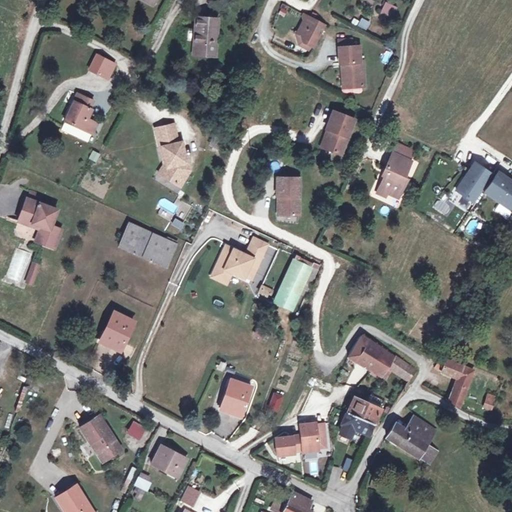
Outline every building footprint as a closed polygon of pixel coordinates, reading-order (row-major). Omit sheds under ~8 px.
[(392,19),(396,5),(384,2),(380,15),(392,19)] [(324,24),(307,15),(299,31),(301,32),(303,40),(313,45),(324,24)] [(216,17),(194,16),(192,53),(213,55),(216,17)] [(367,29),(370,21),(360,18),(357,26),(367,29)] [(303,40),(301,32),(295,32),(299,45),(310,50),(313,45),(303,40)] [(351,46),(350,38),(337,39),(337,46),(351,46)] [(359,61),(358,46),(351,46),(337,46),(338,62),(343,62),(344,86),(363,85),(361,61),(359,61)] [(116,65),(98,55),(92,68),(110,78),(116,65)] [(94,99),(79,92),(62,128),(77,134),(81,126),(92,131),(93,132),(98,122),(86,116),(94,99)] [(328,130),(321,149),(338,155),(353,119),(331,110),(323,128),(326,129),(328,130)] [(176,130),(174,122),(155,125),(157,134),(176,130)] [(92,131),(81,126),(77,134),(87,140),(92,131)] [(217,126),(213,135),(223,141),(227,131),(217,126)] [(319,147),(321,149),(328,130),(326,129),(319,147)] [(178,140),(176,130),(157,134),(159,144),(162,144),(165,158),(167,165),(162,173),(176,181),(181,175),(187,172),(190,168),(188,160),(186,160),(182,139),(178,140)] [(223,141),(213,135),(210,144),(220,149),(223,141)] [(390,154),(410,164),(414,155),(394,146),(390,154)] [(92,151),(89,158),(97,161),(100,154),(92,151)] [(410,164),(390,154),(384,167),(387,169),(377,189),(387,193),(397,197),(407,178),(404,176),(410,164)] [(167,165),(165,158),(158,170),(162,173),(167,165)] [(474,165),(455,192),(474,205),(492,177),(474,165)] [(180,184),(187,172),(181,175),(176,181),(180,184)] [(511,183),(497,174),(484,194),(511,212),(511,183)] [(299,176),(276,176),(276,194),(278,195),(281,195),(281,214),(298,214),(299,176)] [(45,192),(32,186),(28,194),(42,200),(45,192)] [(387,193),(377,189),(375,193),(385,198),(387,193)] [(42,200),(28,194),(20,216),(32,221),(35,217),(51,224),(45,240),(55,244),(63,225),(54,221),(59,207),(42,200)] [(162,197),(158,204),(176,215),(180,208),(162,197)] [(439,200),(433,207),(444,215),(450,208),(439,200)] [(51,224),(35,217),(32,221),(40,225),(36,236),(45,240),(51,224)] [(171,227),(181,232),(185,224),(175,219),(171,227)] [(165,239),(128,221),(118,244),(165,266),(177,240),(167,235),(165,239)] [(254,236),(251,243),(264,249),(267,243),(254,236)] [(225,244),(214,268),(229,275),(231,270),(243,276),(244,274),(247,267),(254,270),(264,249),(251,243),(246,253),(225,244)] [(279,248),(276,256),(287,261),(290,253),(279,248)] [(310,267),(293,258),(271,299),(288,308),(297,293),(310,267)] [(41,267),(34,264),(28,277),(34,280),(41,267)] [(244,274),(251,277),(254,270),(247,267),(244,274)] [(317,270),(310,267),(297,293),(302,296),(317,270)] [(229,275),(214,268),(211,274),(225,282),(229,275)] [(34,280),(28,277),(25,282),(32,285),(34,280)] [(270,299),(274,289),(261,285),(257,295),(270,299)] [(235,319),(241,311),(233,306),(228,314),(235,319)] [(133,316),(113,307),(99,337),(119,346),(133,316)] [(349,358),(354,361),(367,368),(367,369),(380,377),(386,366),(409,379),(416,369),(379,346),(379,348),(366,340),(361,337),(349,358)] [(473,368),(443,358),(441,371),(444,372),(458,378),(456,383),(466,387),(473,368)] [(327,383),(310,375),(307,383),(325,391),(327,383)] [(253,387),(233,379),(222,409),(243,417),(253,387)] [(466,387),(456,383),(449,400),(459,405),(466,387)] [(496,399),(488,396),(485,405),(493,409),(496,399)] [(352,397),(345,413),(373,424),(380,409),(352,397)] [(285,401),(279,398),(274,410),(280,412),(285,401)] [(123,446),(101,411),(80,424),(91,440),(95,438),(107,457),(123,446)] [(373,424),(345,413),(341,424),(343,425),(339,433),(349,437),(351,434),(353,429),(360,432),(368,435),(373,424)] [(436,429),(414,415),(412,419),(433,432),(436,429)] [(144,426),(134,419),(128,428),(139,434),(144,426)] [(412,419),(405,429),(427,443),(433,432),(412,419)] [(316,423),(299,425),(300,436),(302,451),(302,453),(318,451),(318,449),(326,448),(324,427),(316,427),(316,423)] [(427,443),(405,429),(395,423),(386,437),(418,456),(422,450),(427,443)] [(300,436),(274,438),(277,456),(294,454),(293,452),(302,451),(300,436)] [(107,457),(95,438),(91,440),(102,460),(107,457)] [(434,448),(427,443),(422,450),(430,455),(434,448)] [(185,457),(158,444),(149,463),(177,476),(185,457)] [(430,455),(426,461),(430,464),(438,450),(434,448),(430,455)] [(418,456),(426,461),(430,455),(422,450),(418,456)] [(349,453),(345,466),(352,468),(356,455),(349,453)] [(198,486),(207,477),(197,469),(189,478),(198,486)] [(385,472),(373,469),(372,476),(383,479),(385,472)] [(146,478),(138,474),(134,483),(141,487),(146,478)] [(57,496),(67,511),(69,511),(73,510),(74,511),(97,511),(77,482),(57,496)] [(198,492),(187,487),(180,501),(191,506),(198,492)] [(312,503),(292,492),(285,504),(279,501),(273,511),(311,511),(308,510),(312,503)]
